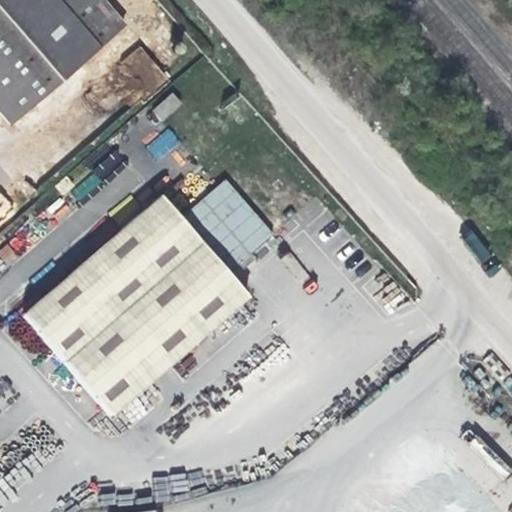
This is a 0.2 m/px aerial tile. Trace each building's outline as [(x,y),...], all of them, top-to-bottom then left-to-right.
[(123,28),(99,0),(0,0),(0,114),(9,125),(123,28)] [(150,111),(160,122),(180,105),(170,93),(150,111)] [(74,187),(65,177),(54,187),(63,196),(74,187)] [(245,298),(158,198),(21,317),(108,417),(245,298)] [(255,239),(227,263),(252,292),(280,268),(274,261),(300,237),(307,244),(326,229),(300,199),(282,216),(276,209),(249,233),(255,239)]
